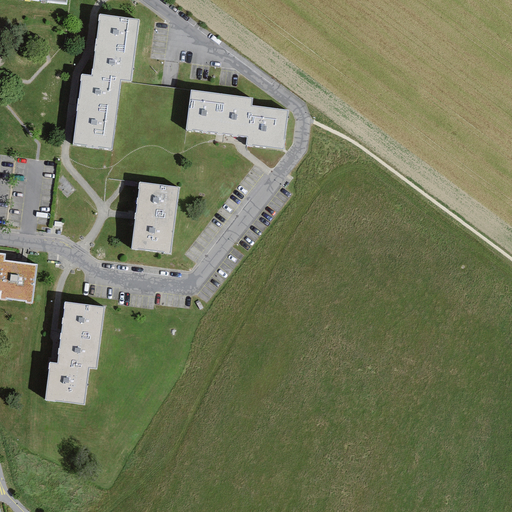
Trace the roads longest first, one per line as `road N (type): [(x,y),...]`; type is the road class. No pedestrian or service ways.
road 1 (residential): [(0,239),(59,247),(98,277),(189,287),(273,180)]
road 2 (residential): [(273,180),(300,146),(298,110),(150,0)]
